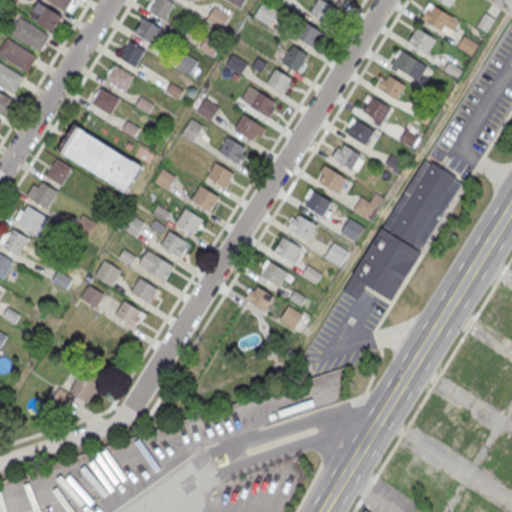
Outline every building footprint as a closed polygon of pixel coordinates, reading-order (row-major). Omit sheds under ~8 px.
[(48,0),(65,11),(72,0),(48,0)] [(165,19),(175,2),(171,0),(155,0),(149,10),(165,19)] [(228,0),(240,8),(245,0),(228,0)] [(308,12),(315,0),(322,0),(338,9),(327,26),(308,12)] [(52,31),(62,15),(38,1),(28,15),(52,31)] [(278,10),(268,25),(253,15),(263,1),(278,10)] [(428,1),(420,16),(450,34),(460,20),(428,1)] [(206,18),(214,5),(231,16),(222,29),(206,18)] [(485,11),(495,18),(486,33),(475,26),(485,11)] [(10,32),(20,16),(51,36),(40,53),(10,32)] [(162,28),(143,16),(134,32),(153,43),(162,28)] [(294,35),(304,21),(324,33),(316,48),(294,35)] [(408,41),(417,26),(435,39),(427,52),(408,41)] [(457,46),(464,34),(478,43),(471,55),(457,46)] [(214,56),(221,45),(206,36),(199,47),(214,56)] [(0,54),(0,47),(7,37),(37,56),(26,72),(0,54)] [(130,41),(145,50),(135,67),(119,57),(130,41)] [(281,61),(293,45),(308,54),(297,71),(281,61)] [(427,65),(399,49),(389,67),(416,83),(427,65)] [(176,65),(185,51),(199,60),(190,74),(176,65)] [(225,64),(232,53),(248,63),(241,74),(225,64)] [(0,83),(14,92),(25,76),(0,60),(0,83)] [(448,60),(461,68),(457,78),(444,69),(448,60)] [(125,91),(135,75),(115,63),(106,79),(125,91)] [(291,78),(282,93),(266,82),(275,68),(291,78)] [(377,86),(385,73),(406,85),(397,99),(377,86)] [(171,81),(185,90),(178,99),(165,91),(171,81)] [(120,98),(100,86),(91,103),(111,114),(120,98)] [(0,111),(0,90),(15,100),(5,115),(0,111)] [(249,105),(259,91),(275,100),(273,105),(275,107),(268,117),(249,105)] [(141,95),(155,104),(148,114),(134,106),(141,95)] [(380,122),(390,107),(371,96),(361,110),(380,122)] [(196,110),(205,97),(220,107),(212,120),(196,110)] [(412,115),(420,102),(434,110),(425,124),(412,115)] [(234,128),(243,114),(268,129),(262,136),(257,134),(253,140),(234,128)] [(374,129),(365,144),(343,131),(352,115),(374,129)] [(182,133),(192,118),(204,126),(193,141),(182,133)] [(127,119),(140,127),(134,137),(121,129),(127,119)] [(73,125),(57,150),(125,192),(143,166),(73,125)] [(399,139),(406,128),(419,135),(411,147),(399,139)] [(219,150),(227,137),(245,146),(242,151),(248,155),(242,164),(219,150)] [(127,141),(132,143),(129,150),(124,148),(127,141)] [(360,154),(338,141),(329,156),(350,169),(360,154)] [(391,154),(405,162),(399,172),(385,163),(391,154)] [(57,157),(73,167),(61,185),(46,176),(57,157)] [(343,289),(425,159),(464,184),(389,301),(365,286),(358,298),(343,289)] [(206,175),(215,162),(236,174),(225,187),(206,175)] [(338,192),(347,178),(324,165),(316,180),(338,192)] [(162,167),(154,182),(168,190),(177,176),(162,167)] [(48,208),(59,190),(42,181),(39,186),(34,184),(26,195),(48,208)] [(201,184),(220,195),(211,210),(191,199),(201,184)] [(304,204),(313,189),(330,202),(321,215),(304,204)] [(369,218),(383,196),(374,191),(369,200),(361,195),(354,208),(369,218)] [(170,211),(158,203),(152,213),(164,220),(170,211)] [(17,221),(27,205),(49,218),(38,235),(17,221)] [(176,221),(184,207),(203,218),(195,233),(176,221)] [(308,239),(317,225),(295,212),(287,226),(308,239)] [(98,222),(88,238),(73,229),(83,213),(98,222)] [(145,222),(131,213),(121,228),(136,237),(145,222)] [(354,242),(364,226),(347,216),(337,232),(354,242)] [(18,254),(28,237),(13,228),(2,245),(18,254)] [(169,230),(161,244),(181,257),(190,243),(169,230)] [(274,250),(283,236),(302,249),(293,261),(274,250)] [(324,257),(333,241),(350,251),(340,268),(324,257)] [(136,255),(131,264),(119,257),(124,248),(136,255)] [(148,249),(175,266),(165,280),(138,263),(148,249)] [(0,253),(13,261),(3,277),(0,275),(0,253)] [(104,259),(122,270),(112,286),(94,275),(104,259)] [(260,274),(269,260),(289,272),(280,287),(260,274)] [(301,275),(308,265),(322,273),(315,284),(301,275)] [(67,289),(73,279),(58,270),(52,280),(67,289)] [(158,288),(139,277),(130,291),(149,303),(158,288)] [(89,283),(105,293),(96,308),(80,298),(89,283)] [(245,297),(253,284),(275,298),(266,311),(245,297)] [(124,300),(114,313),(134,326),(144,311),(124,300)] [(279,319),(288,306),(303,313),(293,328),(279,319)] [(106,332),(98,347),(117,359),(125,344),(106,332)] [(481,391),(505,360),(497,354),(473,384),(481,391)] [(69,390),(87,360),(105,373),(89,403),(69,390)] [(59,386),(73,395),(64,410),(50,401),(59,386)] [(468,427),(460,423),(450,446),(458,449),(468,427)] [(391,481),(407,451),(397,445),(381,475),(391,481)] [(425,501),(435,506),(449,480),(440,475),(425,501)] [(485,511),(489,506),(480,500),(472,511),(485,511)]
